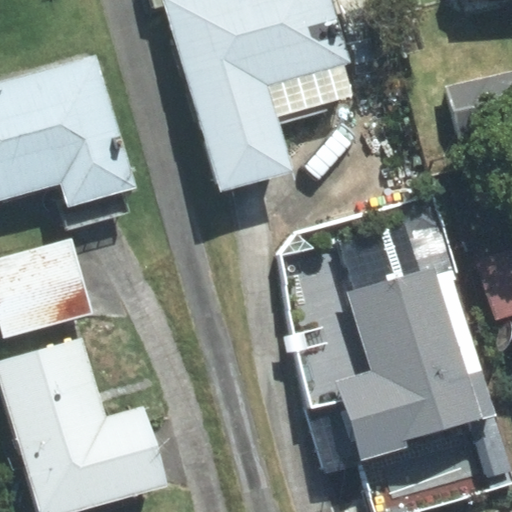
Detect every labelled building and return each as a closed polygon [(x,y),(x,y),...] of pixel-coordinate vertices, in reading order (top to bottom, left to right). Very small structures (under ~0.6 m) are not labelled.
[(329,0),(173,0),(224,183),(290,165),(266,79),(346,57),(329,0)] [(98,63),(0,89),(0,198),(60,182),(65,200),(131,182),(98,63)] [(511,80),(443,95),(452,135),(511,121),(511,80)] [(440,230),(410,239),(418,268),(448,260),(440,230)] [(72,255),(0,276),(0,333),(1,338),(89,312),(72,255)] [(511,258),(487,266),(501,312),(509,309),(511,317),(511,258)] [(386,389),(335,403),(349,452),(491,413),(451,268),(359,293),(386,389)] [(83,345),(0,369),(0,396),(33,511),(54,511),(162,481),(142,413),(106,423),(83,345)]
